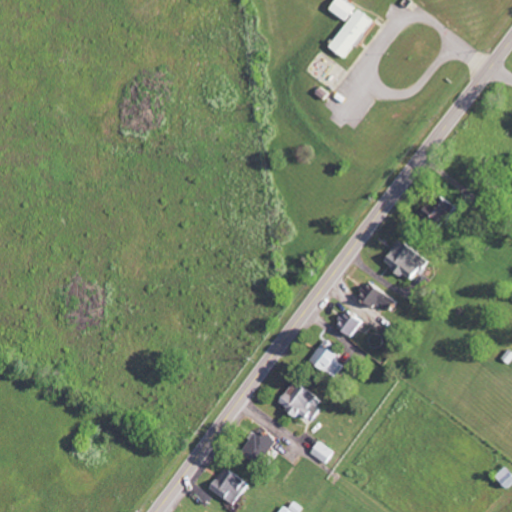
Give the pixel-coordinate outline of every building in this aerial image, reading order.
[(341,0),(334,10),(352,22),(361,8),(348,0),(341,0)] [(379,22),(363,10),(335,47),(351,59),(379,22)] [(462,207),(453,200),(447,209),(437,202),(428,215),(446,229),(462,207)] [(433,261),(406,240),(389,261),(408,277),(410,274),(418,280),(433,261)] [(382,307),(384,303),(399,310),(404,301),(371,284),(363,297),(382,307)] [(357,337),(369,323),(353,309),(341,323),(357,337)] [(332,341),(316,360),(340,379),(350,367),(342,360),(347,353),(332,341)] [(283,403),(311,423),(327,401),(300,381),(283,403)] [(267,464),(283,442),(264,430),(249,452),(267,464)] [(314,454),(331,465),(339,453),(322,442),(314,454)] [(253,483),(230,466),(214,488),(237,505),(253,483)] [(511,486),(511,467),(510,466),(501,476),(511,486)]
